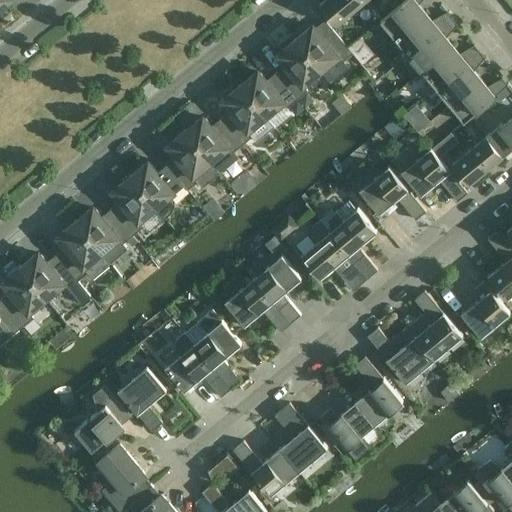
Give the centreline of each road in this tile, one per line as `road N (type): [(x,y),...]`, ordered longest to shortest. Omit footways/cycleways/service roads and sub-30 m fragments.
road 1 (residential): [(179,447),(511,173)]
road 2 (residential): [(0,234),(277,0)]
